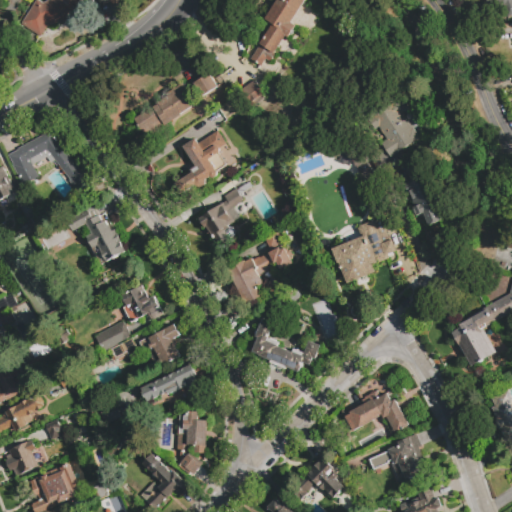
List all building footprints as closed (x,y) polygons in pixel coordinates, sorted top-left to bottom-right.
[(81,0),(87,12),(60,25),(59,23),(51,26),(48,25),(40,37),(20,25),(36,0),(43,3),(49,0),(81,0)] [(249,60),(258,47),(252,43),(267,21),(264,18),(275,0),(305,0),(291,22),(296,25),(287,38),(285,36),(273,53),(275,54),(270,62),(265,59),(260,67),(249,60)] [(511,14),(507,16),(504,9),(489,15),(485,5),(497,1),(496,0),(511,0),(511,14)] [(135,119),(168,98),(166,95),(184,84),(186,88),(208,74),(217,88),(202,97),(205,100),(164,126),(163,124),(145,135),(135,119)] [(247,105),(239,93),(255,82),(262,92),(265,97),(255,104),(253,101),(247,105)] [(231,96),(234,101),(225,107),(222,102),(231,96)] [(420,141),(391,158),(383,146),(389,142),(381,129),(377,132),(371,122),(405,102),(410,111),(404,115),(413,130),(414,129),(420,141)] [(39,177),(23,185),(12,166),(13,165),(8,156),(19,150),(18,149),(51,131),(93,187),(82,195),(70,181),(71,180),(55,161),(52,163),(48,158),(33,165),(39,177)] [(183,147),(196,137),(200,142),(219,131),(227,144),(221,149),(221,152),(228,164),(218,171),(217,177),(214,179),(210,177),(206,180),(206,182),(205,185),(202,187),(198,187),(194,186),(182,195),(175,185),(193,173),(191,170),(196,167),(183,147)] [(16,192),(0,201),(0,167),(3,166),(16,192)] [(441,221),(428,225),(423,212),(417,215),(413,206),(417,205),(415,199),(414,200),(410,191),(413,190),(411,183),(425,177),(432,195),(434,194),(438,205),(436,206),(441,221)] [(235,223),(224,230),(230,239),(218,246),(206,228),(204,229),(198,219),(225,202),(222,197),(235,189),(235,190),(249,182),(252,187),(239,195),(242,201),(236,205),(243,216),(234,222),(235,223)] [(101,265),(86,237),(91,234),(86,224),(73,231),(66,220),(93,205),(103,223),(105,222),(107,226),(109,225),(112,231),(115,230),(126,252),(101,265)] [(43,228),(32,233),(28,225),(23,228),(21,224),(37,216),(43,228)] [(332,250),(361,238),(357,228),(380,219),(388,238),(391,237),(396,250),(388,253),(390,257),(373,264),(375,270),(345,282),(332,250)] [(270,250),(265,238),(282,229),(286,237),(281,239),(283,244),(270,250)] [(293,264),(280,270),(278,268),(260,277),(264,283),(257,287),(262,296),(245,305),(228,270),(252,257),(253,260),(259,257),(260,258),(279,248),(280,250),(285,247),(293,264)] [(496,353),(471,367),(459,345),(458,346),(452,333),(461,328),(459,325),(466,322),(465,319),(510,294),(511,285),(511,311),(483,329),(496,353)] [(147,315),(131,322),(124,308),(127,307),(122,297),(143,286),(149,299),(154,297),(163,314),(150,321),(147,315)] [(289,300),(298,293),(303,299),(293,306),(289,300)] [(0,300),(12,295),(17,305),(0,313),(0,300)] [(5,329),(0,319),(0,317),(11,312),(17,322),(5,329)] [(263,320),(275,325),(269,338),(279,343),(278,347),(292,353),(294,349),(305,353),(310,342),(321,346),(316,359),(313,358),(310,365),(304,362),(299,373),(287,368),(286,370),(270,363),(271,361),(259,356),(260,355),(252,352),(258,338),(256,337),(263,320)] [(103,352),(95,337),(124,322),(132,337),(103,352)] [(174,325),(180,336),(175,339),(178,345),(176,346),(181,357),(164,366),(161,361),(155,364),(146,347),(148,346),(146,343),(149,341),(148,339),(174,325)] [(63,328),(70,341),(59,347),(52,334),(63,328)] [(117,360),(111,350),(132,339),(139,352),(128,358),(127,355),(117,360)] [(45,362),(31,368),(24,353),(42,345),(47,355),(42,358),(45,362)] [(23,393),(0,405),(0,373),(18,364),(22,372),(13,377),(16,383),(17,383),(23,393)] [(201,394),(190,399),(185,388),(168,395),(167,392),(145,402),(139,389),(192,364),(197,376),(193,378),(201,394)] [(71,372),(76,383),(65,389),(59,378),(71,372)] [(511,440),(506,443),(494,407),(496,406),(492,396),(511,388),(511,440)] [(410,425),(396,433),(387,417),(384,418),(382,415),(353,431),(345,416),(351,413),(350,412),(364,404),(362,400),(365,398),(365,397),(378,390),(381,397),(388,393),(392,401),(395,399),(410,425)] [(38,395),(44,406),(29,414),(33,420),(24,425),(25,427),(17,431),(13,426),(0,433),(0,417),(3,416),(3,414),(21,404),(20,403),(26,400),(26,401),(38,395)] [(95,405),(112,397),(121,417),(104,425),(95,405)] [(203,464),(193,474),(191,472),(189,475),(179,466),(181,464),(177,464),(178,459),(180,459),(180,450),(177,450),(178,435),(176,435),(176,431),(179,431),(180,416),(183,416),(183,412),(200,413),(199,421),(208,421),(206,453),(195,453),(196,447),(189,447),(188,456),(191,453),(203,464)] [(58,420),(64,435),(52,440),(46,425),(58,420)] [(428,472),(400,483),(391,462),(389,463),(389,464),(374,471),(369,460),(389,452),(388,450),(400,445),(398,442),(416,434),(421,446),(419,447),(425,462),(424,462),(428,472)] [(38,467),(25,473),(25,472),(17,476),(14,470),(10,471),(5,461),(7,460),(6,457),(11,454),(9,450),(31,440),(35,447),(35,448),(31,451),(38,467)] [(341,490),(342,491),(338,495),(337,494),(333,498),(328,492),(325,489),(323,491),(317,485),(309,492),(308,491),(301,499),(291,489),(297,483),(319,462),(318,461),(315,458),(325,447),(333,455),(328,461),(338,471),(336,472),(339,475),(336,478),(344,487),(341,490)] [(154,511),(145,511),(142,508),(147,503),(139,496),(152,483),(158,488),(162,484),(141,464),(150,454),(171,474),(173,471),(189,486),(179,497),(174,492),(154,511)] [(70,464),(80,489),(74,491),(76,496),(60,503),(61,505),(44,511),(35,511),(33,504),(41,501),(38,495),(36,496),(30,482),(37,479),(36,478),(42,475),(43,477),(48,475),(49,477),(62,472),(60,469),(70,464)] [(110,496),(98,500),(93,488),(105,483),(110,496)] [(438,511),(401,511),(399,505),(404,504),(411,501),(412,504),(421,500),(419,494),(422,493),(422,492),(429,489),(430,492),(432,492),(434,497),(432,497),(433,499),(438,497),(442,507),(437,509),(438,511)] [(272,511),(268,507),(276,499),(282,505),(283,503),(292,511),(272,511)]
